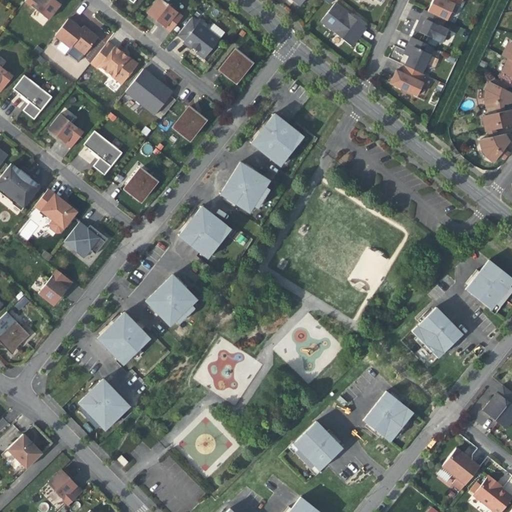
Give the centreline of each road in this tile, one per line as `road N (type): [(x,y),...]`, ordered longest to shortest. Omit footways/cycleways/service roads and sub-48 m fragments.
road 1 (residential): [(15,390),(139,231)]
road 2 (residential): [(233,114),(91,0)]
road 3 (residential): [(0,122),(139,231)]
road 4 (residential): [(15,390),(141,511)]
road 5 (residential): [(486,200),(357,97)]
road 6 (residential): [(139,231),(173,199),(233,114)]
road 7 (track): [(492,0),(428,133)]
road 8 (residential): [(445,412),(363,511)]
